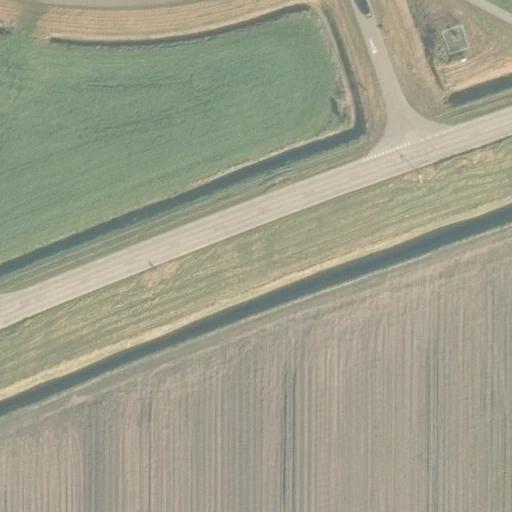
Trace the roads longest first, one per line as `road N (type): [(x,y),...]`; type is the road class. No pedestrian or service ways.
road 1 (secondary): [(0,313),(414,153)]
road 2 (unclassified): [(414,153),(359,0)]
